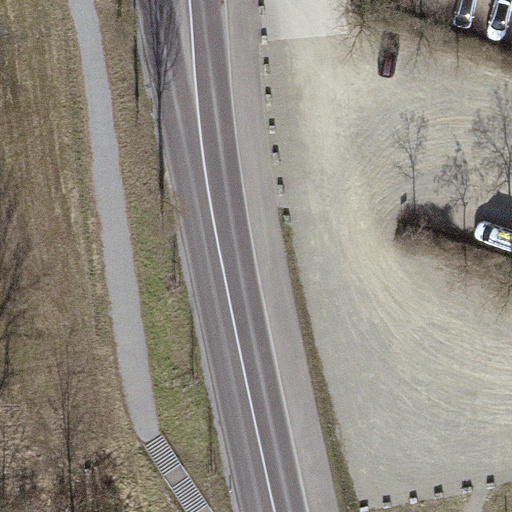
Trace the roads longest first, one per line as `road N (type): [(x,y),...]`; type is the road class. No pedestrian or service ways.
road 1 (tertiary): [(277,511),(179,0)]
road 2 (track): [(155,439),(141,404),(82,0)]
